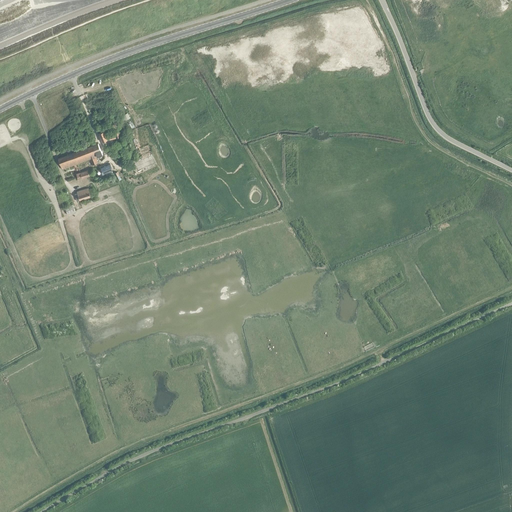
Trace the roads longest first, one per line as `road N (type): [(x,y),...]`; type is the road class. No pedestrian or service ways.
road 1 (unclassified): [(44,511),(137,458),(327,388),(511,305)]
road 2 (secondary): [(0,109),(109,59),(290,0)]
road 3 (unclassified): [(511,169),(432,123),(382,0)]
road 4 (unclassified): [(116,0),(0,46)]
